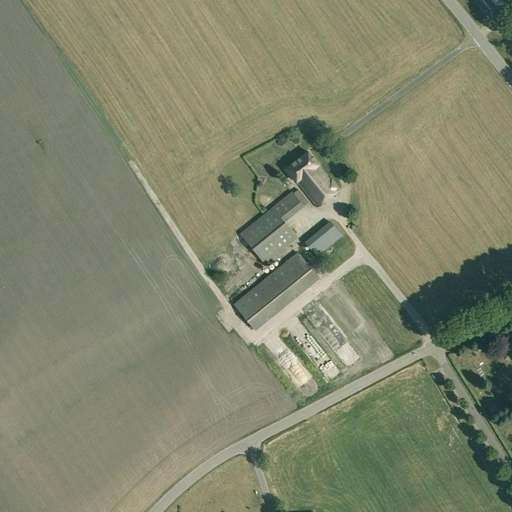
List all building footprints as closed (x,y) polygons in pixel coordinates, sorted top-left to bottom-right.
[(286,169),(317,207),(340,189),(331,178),(330,179),(308,152),(286,169)] [(240,233),(264,264),(297,238),(284,221),(304,206),(292,191),(240,233)] [(304,242),(316,257),(342,236),(330,221),(304,242)] [(233,304),(255,331),(319,278),(298,251),(233,304)] [(319,366),(326,360),(321,354),(314,360),(319,366)] [(334,360),(324,366),(335,382),(344,375),(334,360)]
